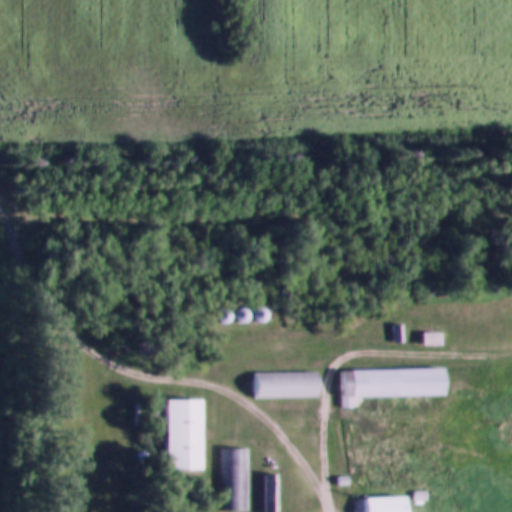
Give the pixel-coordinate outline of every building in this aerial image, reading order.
[(257,308),(244,310),(246,322),(259,320),(257,308)] [(388,325),(388,342),(397,342),(397,325),(388,325)] [(433,333),(414,333),(414,345),(433,345),(433,333)] [(434,396),(434,369),(332,370),(332,397),(434,396)] [(313,398),(313,372),(244,372),(244,398),(313,398)] [(196,470),(196,399),(158,399),(158,470),(196,470)] [(248,511),(248,449),(219,449),(218,511),(248,511)] [(273,511),(274,481),(261,481),(261,511),(273,511)] [(353,498),(353,511),(399,511),(399,497),(353,498)]
